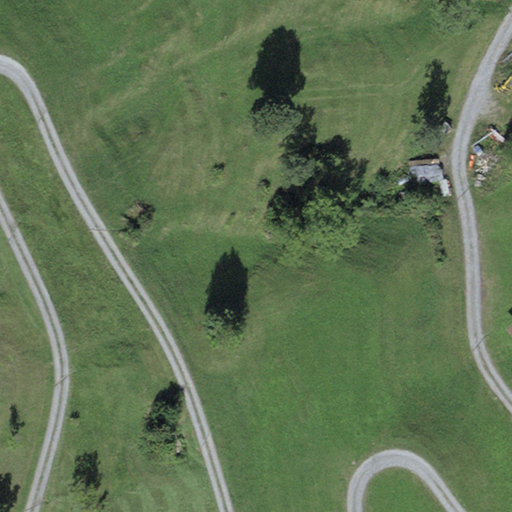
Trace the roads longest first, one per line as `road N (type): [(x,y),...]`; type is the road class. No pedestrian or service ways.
road 1 (track): [(0,66),(21,84),(65,183),(177,373),(222,511)]
road 2 (track): [(511,400),(482,356),(474,327),(462,152),(486,63),(511,20)]
road 3 (track): [(32,511),(59,371),(36,293),(0,216)]
road 4 (track): [(355,511),(355,487),(369,467),(388,459),(408,461),(455,511)]
